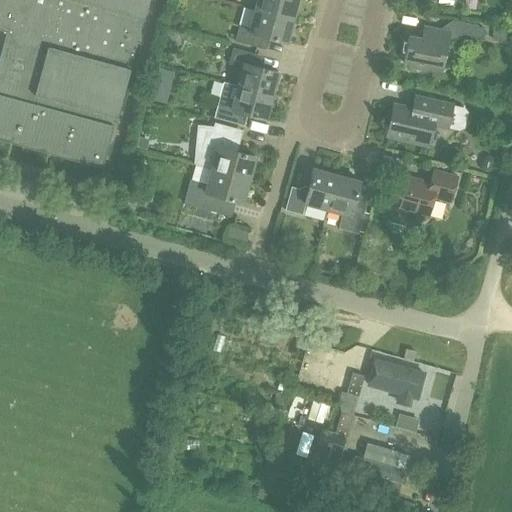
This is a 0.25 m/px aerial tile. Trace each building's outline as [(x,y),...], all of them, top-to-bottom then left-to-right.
[(0,0),(0,28),(9,31),(12,36),(7,39),(0,68),(0,140),(101,168),(115,117),(117,117),(148,0),(0,0)] [(256,0),(254,9),(293,20),(297,0),(256,0)] [(254,9),(249,28),(239,26),(235,41),(259,48),(262,36),(286,43),(293,20),(254,9)] [(408,36),(403,62),(413,64),(415,68),(420,69),(424,67),(442,70),(447,46),(447,44),(450,32),(440,30),(423,26),(422,32),(421,38),(413,37),(408,36)] [(506,40),(507,28),(494,27),(493,39),(506,40)] [(487,34),(483,28),(470,36),(474,42),(487,34)] [(242,67),(237,86),(272,96),(278,73),(254,66),(257,55),(233,48),(228,63),(242,67)] [(237,86),(233,102),(219,98),(214,117),(238,124),(241,112),(265,119),(272,96),(237,86)] [(446,129),(447,126),(458,129),(464,127),(468,112),(464,107),(425,98),(422,112),(394,105),(387,135),(428,145),(432,125),(446,129)] [(211,168),(210,170),(249,180),(255,157),(231,150),(234,139),(237,128),(214,121),(213,125),(197,124),(193,164),(211,168)] [(145,150),(148,140),(138,138),(135,147),(145,150)] [(492,171),(494,163),(492,158),(486,157),(483,160),(481,168),(483,173),(488,174),(492,171)] [(302,215),(305,204),(327,210),(336,175),(313,169),(308,189),(304,187),(300,189),(300,191),(290,188),(285,210),(302,215)] [(210,170),(206,184),(190,180),(183,204),(213,212),(217,196),(242,203),(249,180),(210,170)] [(396,175),(388,205),(385,215),(389,221),(404,225),(409,221),(412,211),(428,215),(433,196),(450,201),(456,176),(432,170),(428,184),(396,175)] [(336,175),(327,210),(342,214),(338,228),(358,233),(364,209),(353,206),(359,181),(336,175)] [(274,245),(271,256),(282,259),(285,248),(274,245)] [(345,262),(342,276),(351,279),(355,265),(345,262)] [(405,349),(403,359),(413,361),(416,351),(405,349)] [(419,397),(426,370),(374,357),(367,383),(419,397)] [(358,396),(364,375),(352,372),(346,392),(358,396)] [(341,412),(353,415),(358,398),(358,397),(358,396),(346,392),(341,391),(338,402),(340,410),(341,412)] [(313,399),(307,417),(322,422),(328,404),(313,399)] [(335,430),(335,432),(336,433),(342,434),(347,436),(347,434),(353,415),(341,412),(335,430)] [(331,448),(332,443),(335,432),(335,431),(321,428),(317,444),(331,448)] [(347,436),(342,434),(336,433),(335,432),(332,443),(333,443),(344,446),(347,436)] [(338,467),(344,446),(333,443),(332,443),(331,448),(326,464),(327,464),(338,467)] [(331,448),(317,444),(314,454),(316,461),(326,464),(331,448)] [(399,483),(403,470),(395,467),(399,453),(366,444),(362,458),(355,456),(351,469),(399,483)] [(377,507),(390,511),(410,511),(414,504),(383,493),(377,507)]
